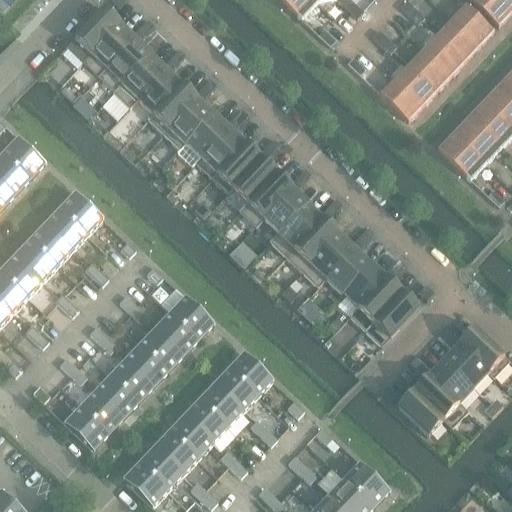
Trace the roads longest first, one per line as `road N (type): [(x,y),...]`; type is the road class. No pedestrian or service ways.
road 1 (residential): [(454,292),(143,0)]
road 2 (residential): [(6,403),(137,266)]
road 3 (residential): [(6,403),(118,511)]
road 4 (residential): [(365,383),(454,292)]
